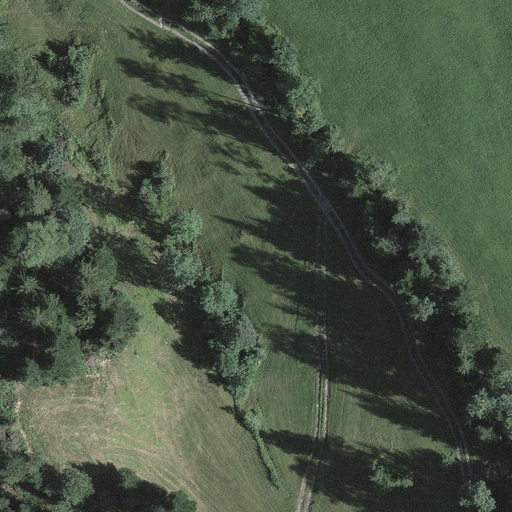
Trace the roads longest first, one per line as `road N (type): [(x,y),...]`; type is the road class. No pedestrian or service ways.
road 1 (track): [(128,0),(227,60),(275,146),(320,190),(343,248),(336,436),(319,511)]
road 2 (track): [(343,248),(382,292),(421,360),(489,511)]
